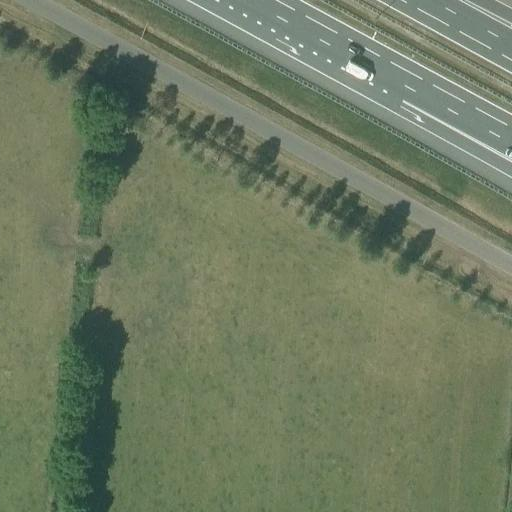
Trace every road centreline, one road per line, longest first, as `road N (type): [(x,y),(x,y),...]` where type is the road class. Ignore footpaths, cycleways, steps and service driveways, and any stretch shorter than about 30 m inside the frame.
road 1 (unclassified): [(511,269),(18,0)]
road 2 (motorway): [(257,0),(409,81)]
road 3 (motorway): [(409,81),(511,155)]
